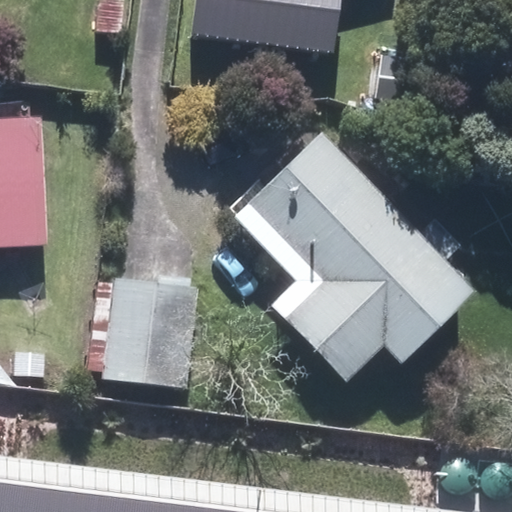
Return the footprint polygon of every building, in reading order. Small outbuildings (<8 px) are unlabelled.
[(334,53),(340,0),(197,0),(193,36),(334,53)] [(347,43),(345,96),(417,99),(419,46),(347,43)] [(43,116),(0,118),(0,249),(49,247),(43,116)] [(478,291),(325,132),(235,218),(296,283),(276,302),(350,379),(385,346),(402,363),(478,291)] [(227,301),(113,294),(108,383),(222,389),(227,301)] [(0,352),(0,384),(53,388),(55,357),(0,352)] [(0,511),(474,511),(0,448),(0,511)]
